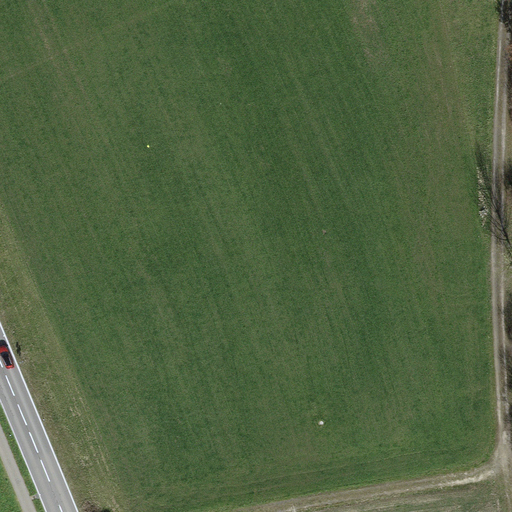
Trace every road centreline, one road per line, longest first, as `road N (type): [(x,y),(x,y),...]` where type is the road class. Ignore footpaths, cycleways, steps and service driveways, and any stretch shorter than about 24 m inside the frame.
road 1 (track): [(510,0),(490,235),(499,412),(511,477)]
road 2 (track): [(510,470),(264,511)]
road 3 (secondary): [(0,359),(61,511)]
